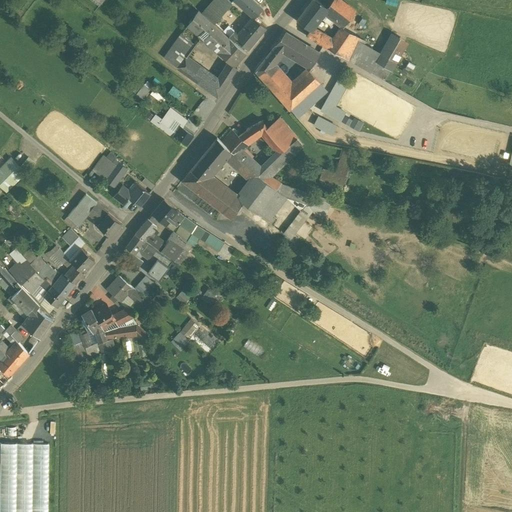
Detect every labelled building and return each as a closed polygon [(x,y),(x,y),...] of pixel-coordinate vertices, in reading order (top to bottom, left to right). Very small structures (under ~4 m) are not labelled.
[(232,3),(228,0),(213,0),(202,13),(214,23),(220,17),(232,3)] [(262,9),(252,0),(233,0),(254,18),(262,9)] [(326,7),(317,0),(311,0),(302,13),(315,23),(320,17),(324,11),(327,8),(326,7)] [(355,11),(340,0),(331,0),(326,7),(327,8),(324,11),(329,15),(343,26),(355,11)] [(229,38),(199,11),(165,57),(177,66),(218,97),(232,75),(225,67),(218,79),(198,64),(211,46),(216,51),(229,38)] [(324,11),(320,17),(324,21),(329,15),(324,11)] [(315,23),(302,13),(296,20),(309,30),(310,30),(311,29),(315,23)] [(235,31),(220,17),(214,23),(235,42),(237,40),(236,40),(238,37),(233,32),(235,31)] [(265,28),(254,18),(248,25),(260,35),(265,28)] [(238,37),(236,40),(237,40),(247,49),(260,35),(248,25),(238,37)] [(332,41),(327,48),(342,56),(354,39),(356,36),(342,28),(332,41)] [(332,41),(311,29),(310,30),(309,30),(305,35),(327,48),(332,41)] [(304,44),(285,32),(271,50),(279,55),(283,49),(296,58),(304,44)] [(381,54),(376,62),(391,70),(407,42),(392,33),(381,54)] [(245,53),(229,38),(216,51),(228,62),(233,67),(245,53)] [(381,54),(354,39),(342,56),(370,72),(376,62),(381,54)] [(319,53),(304,44),(296,58),(306,64),(312,65),(319,53)] [(279,55),(271,50),(266,56),(273,65),(279,55)] [(273,65),(266,56),(254,71),(289,110),(301,100),(318,84),(320,83),(309,70),(291,85),(273,65)] [(233,67),(228,62),(225,67),(232,75),(236,69),(233,67)] [(376,62),(370,72),(385,81),(391,70),(376,62)] [(318,110),(339,120),(343,110),(333,106),(348,76),(338,70),(318,110)] [(174,82),(167,91),(172,95),(179,86),(174,82)] [(318,84),(301,100),(307,107),(325,91),(318,84)] [(144,85),(137,94),(143,98),(150,89),(144,85)] [(204,96),(195,89),(192,93),(193,95),(201,101),(204,96)] [(161,101),(164,96),(151,90),(149,95),(161,101)] [(181,95),(176,101),(182,106),(187,100),(181,95)] [(214,103),(204,96),(201,101),(198,105),(201,107),(199,109),(201,111),(197,116),(204,120),(214,103)] [(186,120),(172,110),(162,123),(159,127),(163,130),(166,125),(167,125),(171,119),(173,121),(174,119),(183,125),(186,120)] [(333,133),(337,126),(317,115),(313,122),(333,133)] [(358,131),(363,122),(353,117),(351,120),(343,115),(339,121),(358,131)] [(162,123),(154,116),(154,117),(150,121),(159,127),(162,123)] [(262,120),(246,129),(253,136),(261,131),(277,151),(263,165),(265,168),(272,174),(302,144),(279,117),(269,126),(266,129),(262,121),(263,121),(262,120)] [(167,125),(166,125),(163,130),(173,138),(177,133),(167,125)] [(193,135),(182,127),(177,133),(173,138),(173,139),(184,147),(193,135)] [(246,129),(239,136),(246,142),(253,136),(246,129)] [(239,136),(232,130),(222,142),(221,143),(230,150),(236,155),(239,152),(246,143),(246,142),(239,136)] [(217,138),(200,158),(214,170),(226,156),(230,150),(221,143),(222,142),(217,138)] [(335,172),(331,184),(343,188),(356,150),(344,147),(335,172)] [(236,155),(230,150),(226,156),(227,157),(232,163),(238,157),(236,155)] [(263,169),(247,154),(244,156),(239,152),(236,155),(238,157),(258,176),(263,170),(264,170),(263,169)] [(20,167),(18,170),(24,175),(25,176),(35,163),(28,157),(20,167)] [(262,207),(275,189),(258,176),(238,157),(232,163),(246,176),(245,177),(250,181),(237,197),(209,175),(195,164),(190,170),(183,180),(231,218),(243,202),(270,224),(275,217),(272,214),(262,207)] [(214,170),(200,158),(195,164),(209,175),(214,170)] [(0,169),(0,185),(6,191),(24,175),(18,170),(20,167),(11,159),(0,169)] [(108,167),(101,176),(113,185),(126,168),(115,159),(108,167)] [(103,164),(96,172),(101,176),(108,167),(103,164)] [(272,174),(265,168),(263,169),(264,170),(263,170),(269,176),(272,174)] [(324,168),(320,180),(331,184),(335,172),(324,168)] [(280,183),(269,176),(263,170),(258,176),(275,189),(280,183)] [(131,192),(122,185),(114,196),(123,203),(125,200),(126,201),(128,199),(128,198),(129,198),(139,206),(150,193),(136,182),(135,183),(137,185),(131,192)] [(334,201),(280,183),(275,189),(262,207),(272,214),(286,196),(307,203),(301,211),(308,216),(312,211),(322,218),(334,201)] [(78,188),(67,203),(73,209),(85,195),(78,188)] [(97,203),(86,194),(85,195),(73,209),(68,216),(77,225),(96,203),(97,203)] [(469,204),(446,196),(437,222),(461,230),(469,204)] [(184,216),(164,200),(152,213),(165,224),(169,220),(176,226),(178,223),(184,216)] [(67,203),(62,209),(68,216),(73,209),(67,203)] [(96,203),(91,209),(96,214),(101,207),(96,203)] [(101,207),(96,214),(103,219),(108,213),(101,207)] [(301,211),(283,233),(290,239),(308,216),(301,211)] [(103,219),(98,225),(110,235),(120,223),(108,213),(103,219)] [(165,224),(152,213),(148,218),(155,224),(156,227),(159,232),(165,224)] [(197,226),(184,216),(178,223),(192,233),(197,226)] [(155,224),(148,218),(135,234),(136,235),(136,234),(142,239),(150,243),(154,237),(159,232),(156,227),(155,224)] [(187,241),(194,246),(199,238),(204,230),(197,226),(192,233),(187,241)] [(71,229),(63,238),(70,245),(74,241),(78,236),(71,229)] [(224,242),(204,230),(199,238),(219,250),(224,242)] [(173,231),(168,239),(182,248),(187,241),(173,231)] [(162,254),(135,235),(122,252),(139,265),(142,261),(139,258),(144,250),(157,259),(157,260),(162,254)] [(164,244),(154,237),(150,243),(155,247),(162,252),(178,263),(182,257),(164,244)] [(182,248),(168,239),(164,244),(182,257),(187,251),(182,248)] [(70,245),(63,253),(68,258),(70,259),(80,248),(74,241),(70,245)] [(95,260),(81,247),(80,248),(70,259),(83,272),(95,260)] [(27,261),(24,258),(16,249),(11,253),(22,265),(27,261)] [(63,253),(59,249),(53,254),(63,263),(68,258),(63,253)] [(29,251),(24,255),(30,262),(35,258),(29,251)] [(162,254),(157,260),(157,259),(155,262),(157,263),(149,273),(155,277),(167,261),(169,259),(162,254)] [(43,278),(36,271),(37,270),(27,261),(22,265),(12,274),(29,293),(40,282),(44,278),(43,278)] [(54,271),(47,264),(38,272),(43,277),(54,287),(59,280),(52,273),(54,271)] [(83,273),(77,267),(73,272),(79,278),(83,273)] [(67,278),(64,275),(59,280),(54,287),(65,296),(79,278),(73,272),(68,278),(67,277),(67,278)] [(143,297),(119,276),(108,289),(114,295),(121,301),(128,293),(138,302),(143,297)] [(54,287),(43,277),(43,278),(44,278),(40,282),(42,285),(48,289),(46,292),(48,294),(54,287)] [(65,296),(54,287),(48,294),(45,297),(57,307),(65,296)] [(39,308),(21,288),(11,296),(30,317),(36,309),(37,310),(39,308)] [(215,292),(208,288),(203,295),(210,299),(215,292)] [(121,301),(114,295),(110,299),(118,306),(122,302),(121,301)] [(146,300),(143,297),(138,302),(142,305),(146,300)] [(106,304),(93,312),(101,326),(102,326),(105,324),(114,319),(112,316),(108,309),(106,304)] [(127,308),(121,312),(125,320),(131,317),(127,308)] [(37,310),(36,309),(30,317),(24,326),(27,329),(39,338),(52,320),(37,310)] [(93,312),(92,311),(92,310),(82,315),(85,321),(83,322),(85,326),(87,324),(92,332),(95,331),(99,342),(106,340),(101,326),(93,312)] [(121,312),(112,316),(114,319),(117,324),(125,320),(121,312)] [(189,338),(199,326),(190,318),(180,330),(189,338)] [(122,329),(108,330),(105,324),(102,326),(103,331),(104,331),(106,338),(125,336),(125,329),(122,330),(122,329)] [(11,335),(3,327),(0,329),(0,330),(15,346),(18,343),(11,335)] [(139,327),(125,329),(125,336),(137,335),(140,335),(139,327)] [(20,339),(14,332),(11,335),(18,343),(20,339)] [(87,333),(80,336),(85,347),(91,345),(87,333)] [(189,341),(180,333),(174,340),(183,348),(189,341)] [(106,340),(99,342),(102,352),(102,353),(114,349),(111,339),(106,340)] [(246,339),(243,347),(260,355),(263,347),(246,339)] [(28,354),(18,343),(15,346),(7,354),(19,364),(28,354)] [(91,345),(85,347),(88,358),(99,353),(96,344),(91,345)] [(7,354),(0,361),(0,368),(9,376),(19,364),(7,354)] [(0,385),(9,377),(0,369),(0,385)] [(47,511),(49,444),(0,443),(0,466),(0,511),(47,511)]
